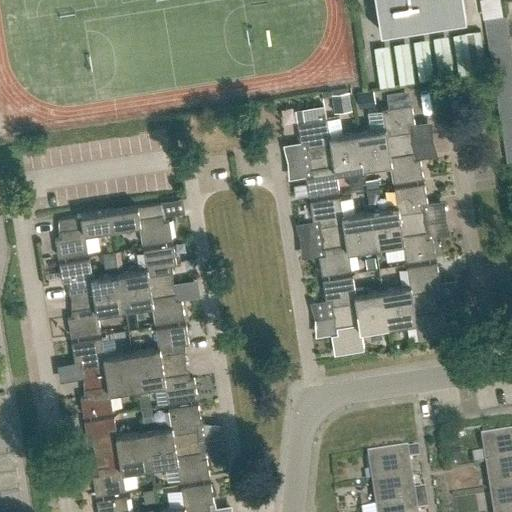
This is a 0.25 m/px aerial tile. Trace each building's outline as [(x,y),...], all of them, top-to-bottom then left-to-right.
[(375,0),(380,31),(466,18),(462,0),(375,0)] [(492,70),(493,73),(506,162),(511,161),(511,55),(506,16),(485,19),(492,70)] [(480,28),(372,44),(378,84),(486,67),(480,28)] [(370,129),(358,130),(361,149),(412,141),(409,123),(415,122),(412,103),(382,107),(382,109),(367,112),(370,129)] [(305,109),(307,119),(326,116),(324,106),(305,109)] [(360,149),(358,130),(331,135),(328,116),(326,116),(307,119),(298,120),(301,140),(307,139),(310,157),(360,149)] [(412,141),(361,149),(364,167),(391,162),(394,181),(424,177),(421,157),(415,158),(412,141)] [(336,171),(364,167),(360,149),(310,157),(312,174),(307,175),(310,195),(339,190),(336,171)] [(373,228),(424,220),(421,202),(427,201),(424,182),(395,186),(398,205),(370,210),(373,228)] [(340,195),(310,199),(314,219),(319,218),(322,236),(373,228),(370,210),(353,212),(351,197),(341,198),(340,195)] [(109,208),(113,228),(140,223),(143,243),(173,238),(169,218),(164,219),(161,201),(138,204),(138,203),(109,208)] [(61,235),(55,236),(59,256),(88,251),(101,249),(98,230),(113,228),(109,208),(81,212),(81,213),(59,217),(61,235)] [(373,228),(376,246),(403,241),(406,261),(436,256),(433,236),(427,237),(424,220),(373,228)] [(349,250),(376,246),(373,228),(322,236),(325,253),(319,254),(322,274),(352,269),(349,250)] [(122,289),(173,281),(171,264),(176,263),(173,243),(144,247),(147,267),(119,271),(122,289)] [(122,289),(119,271),(92,275),(89,256),(59,261),(62,280),(68,280),(71,297),(122,289)] [(410,284),(383,289),(386,307),(437,299),(434,281),(440,280),(437,261),(407,265),(410,284)] [(386,307),(383,289),(356,293),(352,274),(323,278),(326,298),(332,297),(335,315),(386,307)] [(122,289),(125,307),(152,303),(155,322),(185,317),(182,297),(176,298),(173,281),(122,289)] [(98,311),(125,307),(122,289),(71,297),(74,314),(68,315),(71,335),(101,330),(98,311)] [(386,307),(388,325),(416,320),(419,340),(420,340),(448,335),(445,315),(439,316),(437,299),(386,307)] [(361,329),(388,325),(386,307),(335,315),(337,332),(331,333),(334,353),(364,348),(361,329)] [(134,368),(186,360),(183,343),(189,342),(186,322),(156,327),(159,346),(132,350),(134,368)] [(134,368),(132,350),(104,354),(101,335),(72,340),(75,360),(81,359),(83,376),(134,368)] [(134,368),(137,386),(165,382),(167,401),(197,396),(194,377),(188,377),(186,360),(134,368)] [(110,390),(137,386),(134,368),(83,376),(86,393),(80,394),(83,414),(113,410),(110,390)] [(147,447),(198,439),(195,422),(201,421),(198,401),(168,406),(171,425),(144,429),(147,447)] [(147,447),(144,429),(117,434),(114,414),(84,419),(87,439),(93,438),(96,455),(147,447)] [(486,464),(511,459),(511,432),(481,438),(486,464)] [(147,447),(150,465),(177,461),(180,480),(210,476),(206,456),(201,457),(198,439),(147,447)] [(122,470),(150,465),(147,447),(96,455),(98,473),(92,473),(96,493),(125,489),(122,470)] [(372,482),(411,476),(408,460),(420,458),(418,448),(407,450),(407,449),(368,455),(372,482)] [(490,490),(511,486),(511,459),(486,464),(490,490)] [(376,508),(426,500),(425,489),(413,491),(411,476),(372,482),(376,508)] [(156,511),(209,511),(207,501),(213,500),(210,480),(181,485),(184,504),(156,508),(156,511)] [(449,506),(459,505),(456,485),(446,486),(449,506)] [(493,511),(511,511),(511,486),(490,490),(493,511)] [(156,511),(156,508),(133,511),(128,511),(126,494),(96,498),(98,511),(156,511)] [(376,511),(416,511),(428,510),(426,500),(376,508),(376,511)]
